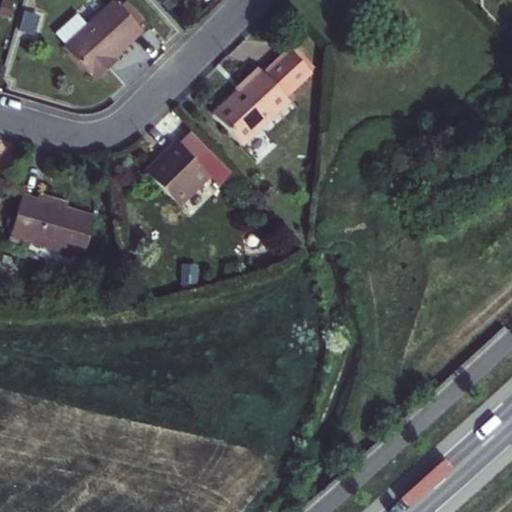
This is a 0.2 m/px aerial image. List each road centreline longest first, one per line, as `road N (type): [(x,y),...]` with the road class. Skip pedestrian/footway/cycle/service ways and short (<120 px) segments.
road 1 (residential): [(0,113),(91,135),(120,126),(248,0)]
road 2 (primary): [(511,417),(405,511)]
